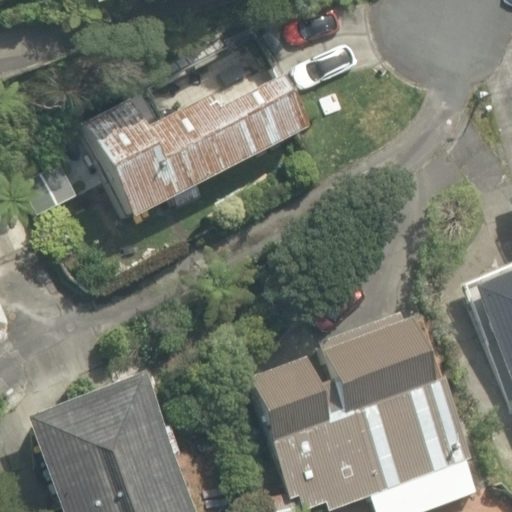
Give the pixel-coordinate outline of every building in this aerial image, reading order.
[(82,0),(85,10),(116,1),(115,0),(82,0)] [(222,70),(232,89),(317,43),(293,0),(217,0),(205,6),(235,63),(222,70)] [(70,116),(124,220),(295,132),(268,80),(207,111),(197,91),(132,125),(115,92),(70,116)] [(511,267),(463,288),(511,402),(511,210),(507,213),(511,223),(511,267)] [(329,511),(361,500),(364,511),(433,511),(475,497),(415,332),(404,336),(394,310),(311,340),(317,356),(303,361),(312,387),(304,390),(295,365),(240,384),(286,511),(305,511),(316,508),(316,511),(329,511)] [(18,420),(54,511),(190,511),(168,455),(174,452),(163,425),(157,427),(136,373),(18,420)]
